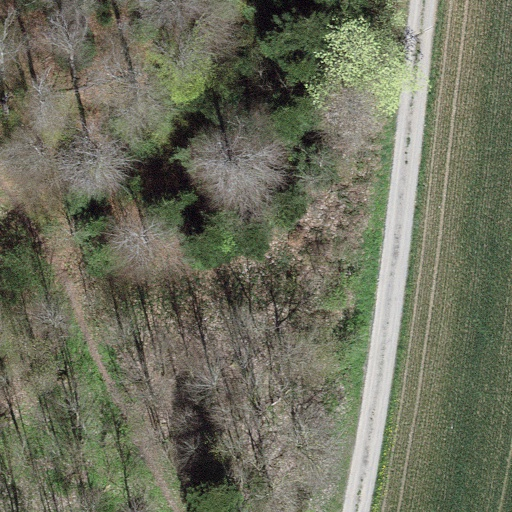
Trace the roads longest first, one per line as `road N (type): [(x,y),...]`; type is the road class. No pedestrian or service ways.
road 1 (track): [(355,511),(424,0)]
road 2 (track): [(167,511),(0,194)]
